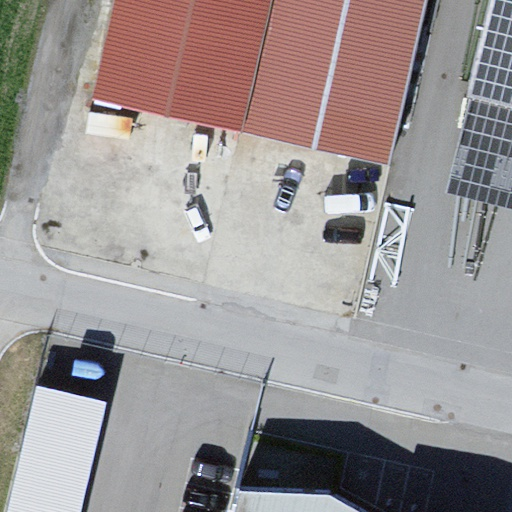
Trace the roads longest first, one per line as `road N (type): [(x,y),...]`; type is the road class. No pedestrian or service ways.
road 1 (residential): [(511,411),(0,291)]
road 2 (track): [(61,0),(0,258)]
